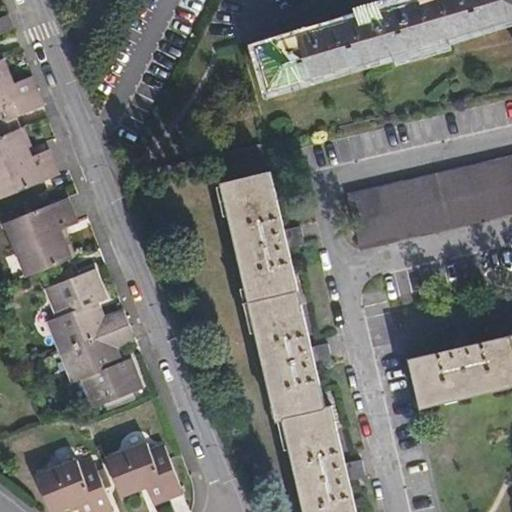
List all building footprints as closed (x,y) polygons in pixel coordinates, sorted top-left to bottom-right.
[(199,13),(204,0),(184,0),(182,6),(199,13)] [(257,45),(270,88),(511,18),(511,0),(413,0),(405,2),(406,5),(372,15),(371,13),(317,28),(318,31),(284,41),(284,38),(257,45)] [(0,21),(0,35),(12,32),(7,19),(0,21)] [(32,85),(14,92),(4,66),(0,67),(0,130),(44,114),(32,85)] [(0,202),(56,182),(44,151),(29,157),(20,139),(15,141),(0,146),(0,202)] [(511,158),(349,195),(360,251),(511,215),(511,158)] [(273,173),(225,185),(277,419),(285,418),(305,511),(355,511),(348,479),(363,475),(359,457),(344,461),(332,406),(325,408),(316,366),(331,363),(328,344),(312,347),(290,249),(305,246),(301,228),(286,231),(273,173)] [(34,298),(72,284),(77,282),(75,276),(69,264),(85,258),(86,256),(74,227),(16,248),(34,298)] [(94,282),(51,297),(63,325),(51,330),(63,362),(128,337),(121,322),(103,329),(96,332),(89,314),(97,312),(105,308),(94,282)] [(103,329),(97,312),(89,314),(96,332),(103,329)] [(413,362),(422,409),(511,388),(511,338),(472,348),(468,332),(451,335),(455,352),(413,362)] [(114,377),(107,361),(115,359),(133,353),(128,337),(63,362),(75,393),(87,388),(98,414),(141,399),(130,371),(121,375),(114,377)] [(121,375),(115,359),(107,361),(114,377),(121,375)] [(183,498),(165,456),(151,462),(148,453),(108,469),(122,505),(148,496),(148,497),(153,509),(183,498)] [(94,511),(110,506),(92,462),(80,467),(76,458),(32,474),(46,509),(62,504),(73,500),(75,508),(76,511),(94,511)] [(66,511),(75,508),(73,500),(62,504),(64,511),(66,511)]
